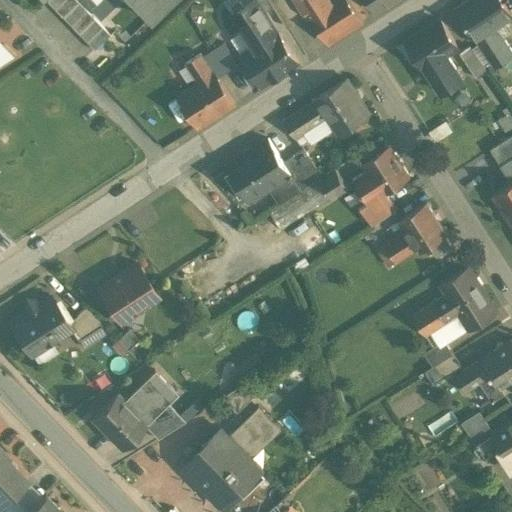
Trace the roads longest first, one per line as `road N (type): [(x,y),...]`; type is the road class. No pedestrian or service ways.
road 1 (residential): [(511,291),(359,45)]
road 2 (residential): [(6,0),(166,164)]
road 3 (residential): [(359,45),(166,164)]
road 4 (residential): [(166,164),(0,270)]
road 5 (tertiary): [(124,511),(0,381)]
